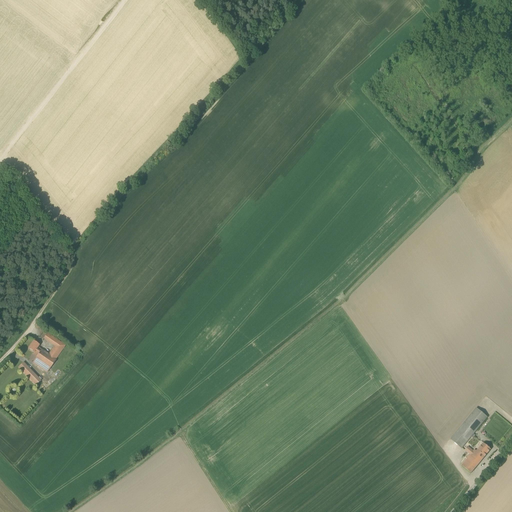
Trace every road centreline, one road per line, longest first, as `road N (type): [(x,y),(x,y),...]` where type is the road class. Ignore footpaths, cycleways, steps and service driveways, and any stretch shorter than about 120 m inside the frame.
road 1 (track): [(511,122),(338,305),(74,511)]
road 2 (track): [(0,162),(72,256),(7,354)]
road 3 (track): [(0,159),(124,0)]
